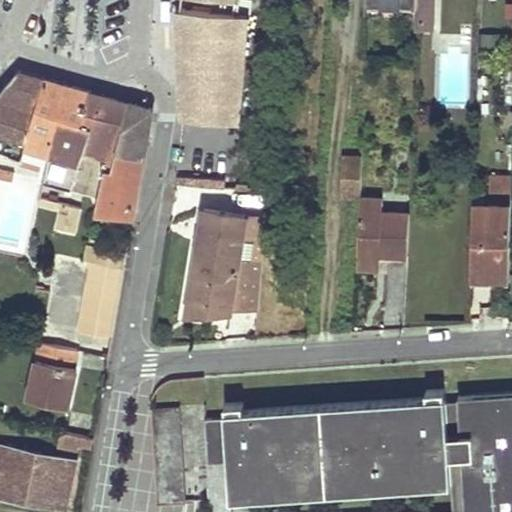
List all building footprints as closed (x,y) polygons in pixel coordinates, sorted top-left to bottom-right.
[(240,0),(214,0),(214,12),(180,9),(184,118),(240,123),(249,15),(240,14),(240,0)] [(415,0),(416,8),(415,16),(415,31),(433,31),(433,16),(433,0),(415,0)] [(0,90),(0,132),(26,140),(44,78),(17,71),(0,90)] [(90,91),(44,78),(26,140),(22,158),(46,166),(57,115),(81,123),(90,91)] [(127,101),(90,91),(81,123),(57,115),(46,166),(43,181),(71,189),(99,196),(105,166),(112,167),(116,148),(127,101)] [(127,101),(116,148),(143,154),(151,108),(127,101)] [(270,199),(279,200),(289,200),(293,146),(275,144),(270,199)] [(143,154),(116,148),(112,167),(105,166),(99,196),(96,209),(132,215),(136,191),(143,154)] [(362,156),(352,155),(342,155),(341,198),(361,199),(362,156)] [(509,241),(511,176),(490,175),(490,196),(474,196),(473,239),(509,241)] [(185,177),(184,188),(224,191),(225,180),(185,177)] [(40,194),(36,209),(56,214),(52,232),(75,237),(83,203),(40,194)] [(410,214),(396,213),(383,212),(383,199),(361,199),(357,268),(379,268),(380,256),(407,257),(410,214)] [(204,209),(197,255),(189,301),(234,308),(235,306),(258,309),(268,220),(204,209)] [(509,241),(473,239),(472,275),(508,275),(509,241)] [(123,267),(126,251),(89,242),(86,259),(91,260),(78,333),(110,339),(115,312),(123,267)] [(71,387),(74,377),(76,367),(72,366),(76,349),(40,341),(27,398),(63,406),(66,386),(71,387)] [(71,387),(66,386),(63,406),(67,407),(71,387)] [(207,419),(210,459),(229,457),(232,496),(451,481),(453,511),(431,511),(511,511),(511,389),(458,393),(458,398),(445,399),(444,388),(426,389),(426,395),(246,408),(245,401),(225,403),(226,417),(207,419)] [(180,406),(153,407),(159,502),(186,500),(180,406)] [(78,443),(84,444),(90,446),(91,437),(60,431),(57,444),(77,449),(78,443)] [(0,494),(60,507),(63,495),(66,482),(70,483),(76,459),(0,443),(0,494)] [(63,495),(60,507),(65,508),(70,483),(66,482),(63,495)]
